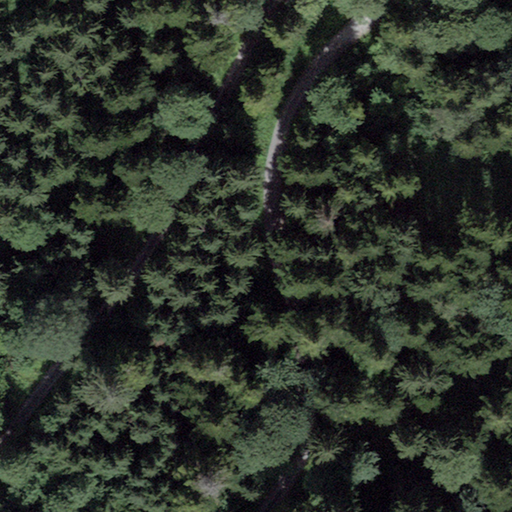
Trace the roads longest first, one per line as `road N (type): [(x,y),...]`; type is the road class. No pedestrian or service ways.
road 1 (unclassified): [(0,443),(124,288),(170,212),(264,0)]
road 2 (unclassified): [(265,511),(303,446),(306,414),(269,218)]
road 3 (track): [(129,280),(122,271),(150,198),(193,0)]
road 4 (unclassified): [(391,0),(334,48),(290,106),(277,139),(269,218)]
